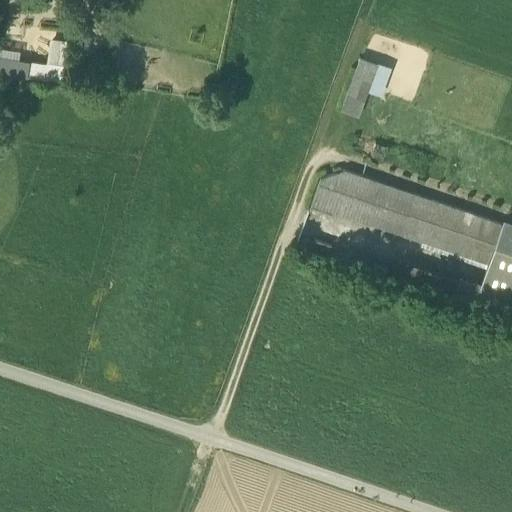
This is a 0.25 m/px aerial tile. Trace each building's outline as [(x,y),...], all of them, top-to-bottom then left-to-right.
[(47,69),(35,68),(34,77),(62,81),(66,47),(50,45),(47,69)] [(35,68),(0,60),(0,72),(34,77),(35,68)] [(384,78),(357,69),(337,121),(357,128),(367,100),(375,103),(384,78)] [(369,146),(364,160),(382,167),(387,152),(369,146)] [(501,223),(344,170),(320,178),(310,205),(401,235),(487,263),(501,223)] [(487,263),(480,284),(457,277),(457,279),(454,287),(453,287),(450,299),(449,301),(499,319),(511,282),(511,227),(501,223),(487,263)] [(314,240),(298,241),(297,241),(294,249),(308,253),(314,240)] [(457,279),(399,258),(392,279),(450,299),(453,287),(454,287),(457,279)] [(387,270),(373,265),(371,273),(384,278),(387,270)]
